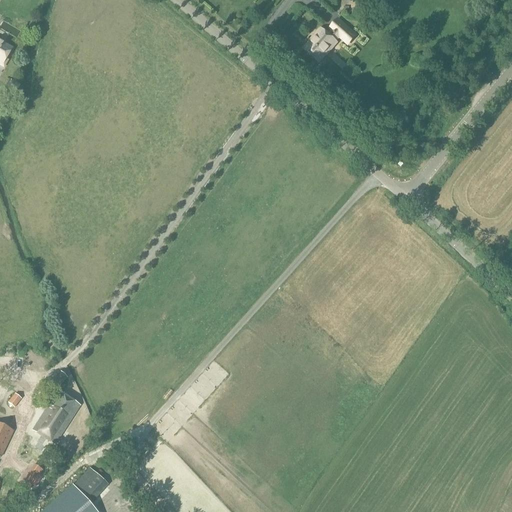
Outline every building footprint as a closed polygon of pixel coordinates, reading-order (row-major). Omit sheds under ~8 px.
[(320,30),(302,50),(320,65),(338,45),(336,44),(341,39),(348,46),(357,37),(339,19),(330,29),(336,34),(331,39),(320,30)] [(0,65),(1,67),(12,49),(3,44),(4,43),(0,40),(0,65)] [(13,96),(19,85),(11,80),(5,91),(13,96)] [(55,390),(67,378),(60,372),(49,384),(55,390)] [(55,446),(63,432),(79,407),(58,392),(33,431),(55,446)] [(14,395),(8,403),(14,408),(20,400),(14,395)] [(0,456),(13,431),(0,424),(0,456)] [(31,468),(23,479),(30,484),(38,473),(31,468)] [(95,511),(89,504),(107,485),(90,469),(73,486),(73,485),(42,511),(95,511)]
